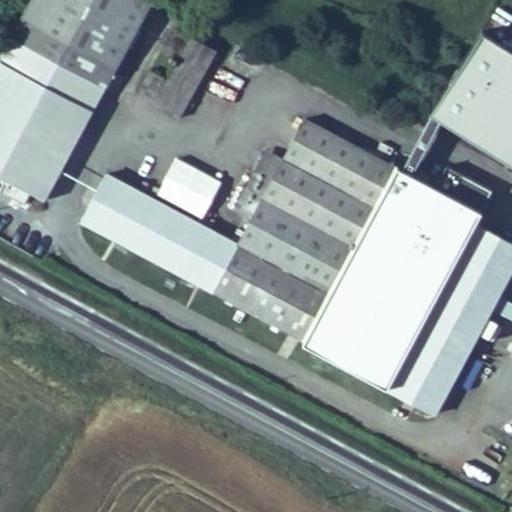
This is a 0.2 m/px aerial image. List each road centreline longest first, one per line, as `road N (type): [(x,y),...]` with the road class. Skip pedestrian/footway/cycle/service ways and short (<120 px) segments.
road 1 (unknown): [(511,421),(483,414),(453,439),(407,444),(114,290),(64,249),(59,206),(105,149),(145,144),(219,157),(264,106),(279,101),(372,143)]
road 2 (primary): [(0,279),(430,511)]
